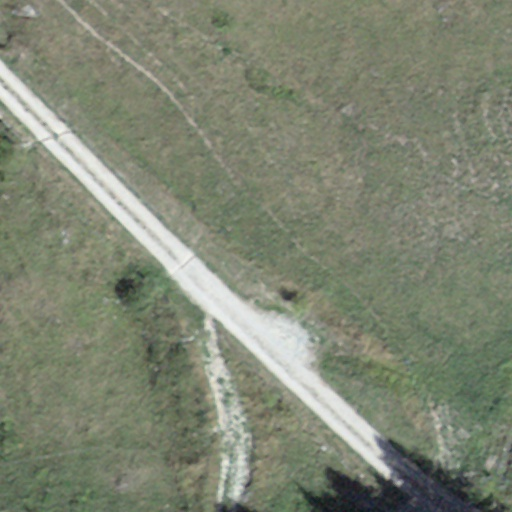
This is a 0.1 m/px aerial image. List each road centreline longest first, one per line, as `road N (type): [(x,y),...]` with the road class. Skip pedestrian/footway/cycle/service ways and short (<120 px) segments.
road 1 (track): [(0,84),(410,481),(471,511)]
road 2 (track): [(181,260),(208,333),(237,465),(228,511)]
